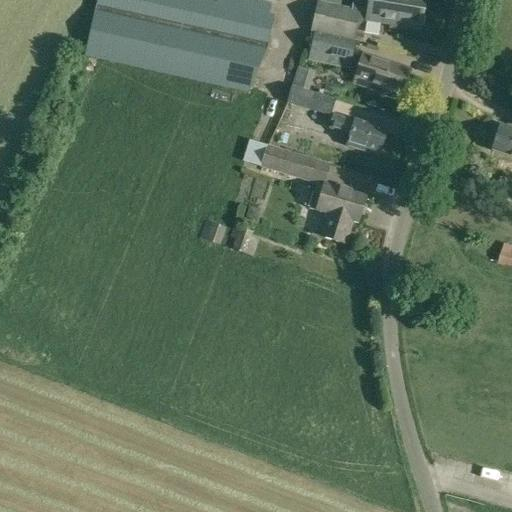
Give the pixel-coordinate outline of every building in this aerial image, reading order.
[(273,16),(200,0),(98,0),(86,57),(249,93),(266,47),(273,16)] [(340,8),(334,36),(353,40),(359,15),(366,16),(365,21),(419,29),(422,12),(352,0),(351,10),(340,8)] [(352,0),(422,12),(424,0),(352,0)] [(318,3),(312,31),(334,36),(340,8),(318,3)] [(355,43),(315,33),(310,54),(350,64),(355,43)] [(394,100),(396,94),(400,95),(408,71),(379,61),(378,63),(362,58),(354,83),(373,90),(374,86),(381,89),(379,95),(394,100)] [(307,90),(312,72),(298,68),(293,86),(307,90)] [(333,114),(336,102),(294,89),(290,102),(306,107),(307,105),(333,114)] [(384,137),(385,131),(355,122),(354,123),(334,117),(330,131),(350,137),(347,148),(363,153),(364,149),(378,153),(380,148),(384,147),(386,141),(384,137)] [(511,129),(499,126),(499,128),(496,129),(493,137),(495,139),(491,151),(511,157),(511,129)] [(258,169),(322,188),(329,166),(265,147),(258,169)] [(366,198),(325,185),(322,196),(314,194),(309,210),(327,216),(321,238),(346,246),(353,223),(358,225),(366,198)] [(200,241),(219,247),(224,230),(205,224),(200,241)] [(234,225),(230,237),(235,239),(232,249),(253,256),(259,239),(243,234),(245,229),(234,225)] [(511,245),(503,243),(497,264),(511,268),(511,245)]
